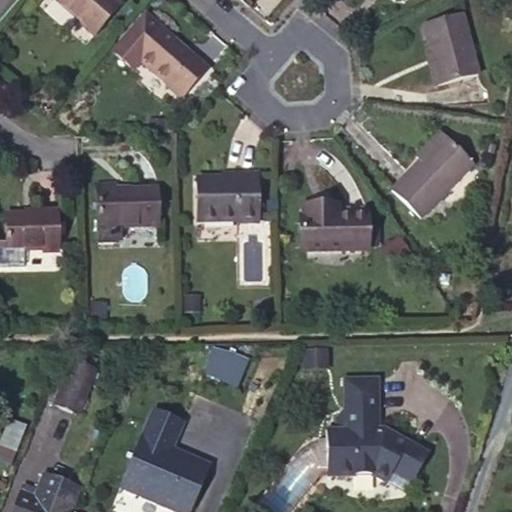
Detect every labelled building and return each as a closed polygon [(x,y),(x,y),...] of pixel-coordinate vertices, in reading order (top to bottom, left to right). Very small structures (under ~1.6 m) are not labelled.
[(53,0),(95,34),(120,4),(114,0),(53,0)] [(143,17),(115,50),(132,64),(135,59),(139,62),(167,86),(182,98),(206,70),(143,17)] [(427,59),(435,90),(474,80),(459,19),(419,30),(427,59)] [(115,50),(112,54),(132,71),(139,62),(135,59),(132,64),(115,50)] [(430,92),(435,90),(427,59),(422,60),(430,92)] [(167,86),(165,89),(180,101),(182,98),(167,86)] [(417,164),(439,141),(435,137),(413,160),(417,164)] [(469,169),(439,141),(417,164),(388,194),(419,223),(469,169)] [(236,222),(255,222),(256,176),(236,176),(235,181),(195,181),(195,222),(236,222)] [(117,188),(97,188),(97,228),(120,227),(157,227),(156,190),(117,191),(117,188)] [(327,219),(327,209),(302,209),(301,219),(298,219),(298,253),(364,253),(365,219),(334,219),(327,219)] [(0,245),(0,268),(22,269),(22,251),(58,250),(56,211),(38,212),(37,216),(3,216),(4,246),(0,245)] [(120,227),(97,228),(97,245),(116,245),(121,239),(120,227)] [(103,301),(91,301),(91,321),(104,321),(103,301)] [(326,354),(308,355),(308,370),(327,370),(326,354)] [(93,374),(69,364),(49,412),(73,422),(93,374)] [(377,383),(343,384),(344,425),(344,434),(336,435),(326,435),(328,447),(313,450),(297,457),(254,511),(255,511),(300,511),(328,482),(373,480),(387,488),(393,478),(413,489),(429,458),(385,433),(379,433),(370,433),(369,417),(378,417),(377,383)] [(181,429),(151,416),(117,493),(159,511),(188,511),(207,470),(183,459),(179,467),(166,462),(181,429)] [(379,433),(378,417),(369,417),(370,433),(379,433)] [(24,428),(8,422),(0,443),(0,461),(9,465),(24,428)] [(344,425),(336,425),(336,435),(344,434),(344,425)] [(67,511),(76,488),(43,475),(36,493),(22,487),(12,511),(67,511)]
